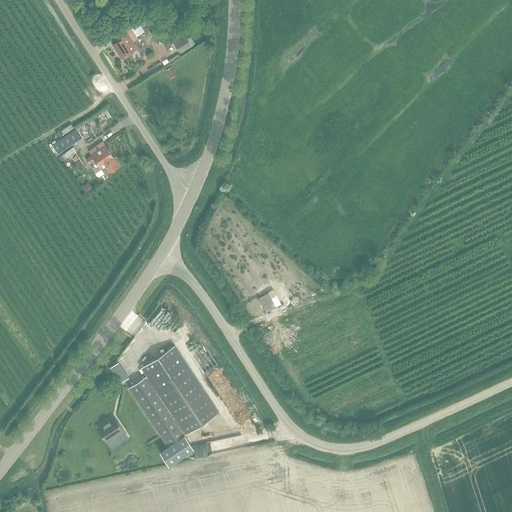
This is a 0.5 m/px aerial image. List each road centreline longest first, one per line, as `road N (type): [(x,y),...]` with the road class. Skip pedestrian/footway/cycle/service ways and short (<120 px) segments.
road 1 (unclassified): [(164,254),(200,292),(289,426),(314,444),(360,449),(511,384)]
road 2 (tertiary): [(0,469),(164,254)]
road 3 (unclassified): [(191,192),(59,0)]
road 4 (tertiary): [(191,192),(226,86),(233,0)]
